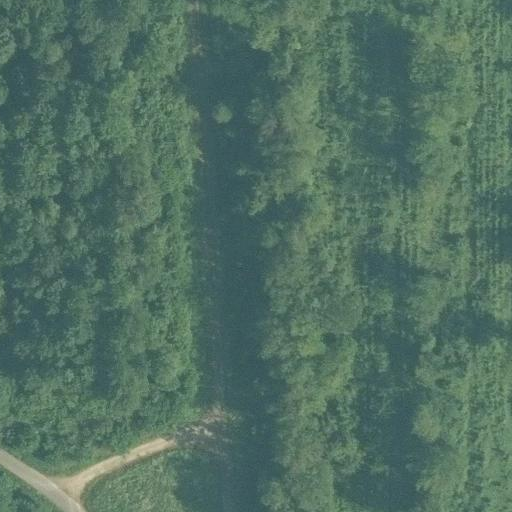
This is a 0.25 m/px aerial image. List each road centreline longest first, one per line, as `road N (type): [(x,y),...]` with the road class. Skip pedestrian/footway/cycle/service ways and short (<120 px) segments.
road 1 (track): [(193,0),(218,384),(205,443),(228,474),(229,511)]
road 2 (track): [(205,443),(174,441),(51,491)]
